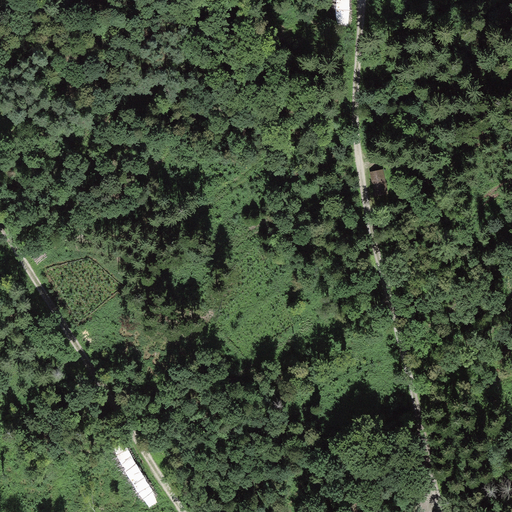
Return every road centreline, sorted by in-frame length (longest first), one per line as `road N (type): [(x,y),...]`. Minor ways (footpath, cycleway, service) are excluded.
road 1 (track): [(422,511),(437,490),(352,140),(362,0)]
road 2 (track): [(0,225),(182,511)]
